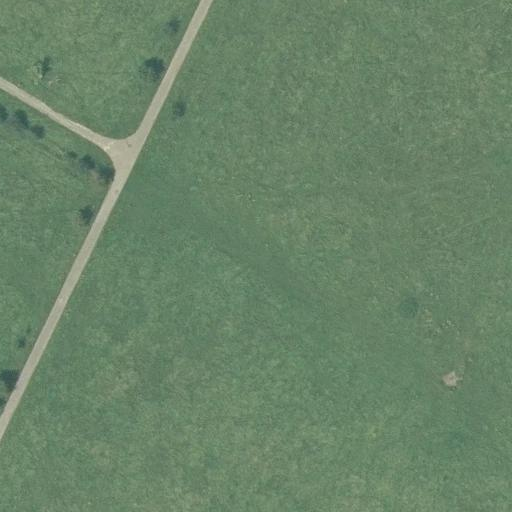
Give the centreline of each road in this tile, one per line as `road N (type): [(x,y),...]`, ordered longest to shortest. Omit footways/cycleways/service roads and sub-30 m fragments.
road 1 (unclassified): [(128,159),(0,429)]
road 2 (unclassified): [(128,159),(0,81)]
